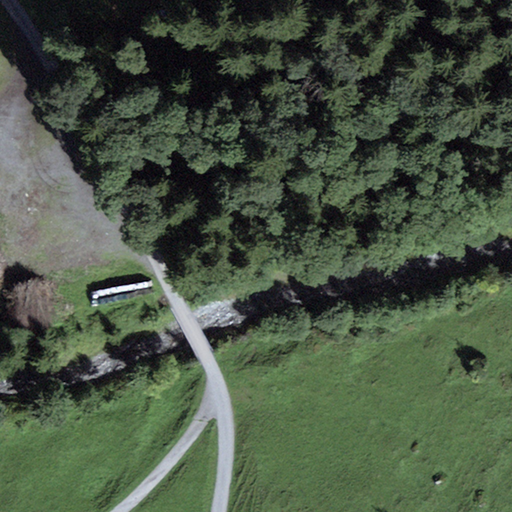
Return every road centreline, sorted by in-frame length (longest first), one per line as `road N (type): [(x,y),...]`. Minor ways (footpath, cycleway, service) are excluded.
road 1 (unclassified): [(178,302),(50,57),(7,0)]
road 2 (unclassified): [(222,388),(165,474),(123,511)]
road 3 (unclassified): [(222,388),(229,412),(223,511)]
